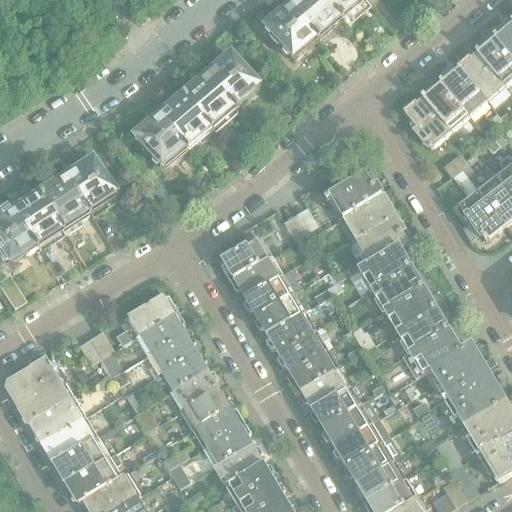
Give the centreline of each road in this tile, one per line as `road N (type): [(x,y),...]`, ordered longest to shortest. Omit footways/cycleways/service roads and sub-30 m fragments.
road 1 (residential): [(177,246),(337,511)]
road 2 (residential): [(0,154),(221,0)]
road 3 (residential): [(177,246),(362,100)]
road 4 (residential): [(480,294),(362,100)]
road 5 (residential): [(0,356),(177,246)]
road 6 (residential): [(362,100),(480,0)]
